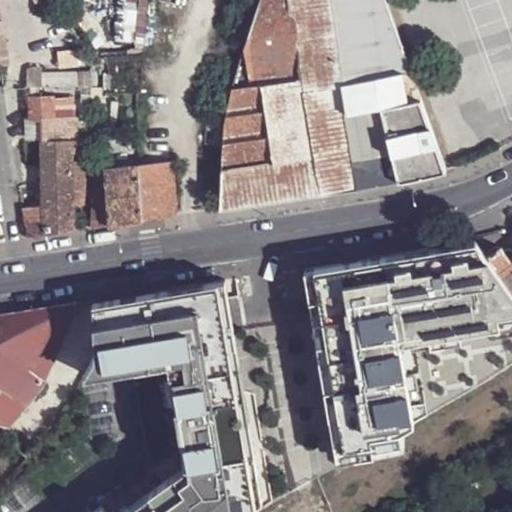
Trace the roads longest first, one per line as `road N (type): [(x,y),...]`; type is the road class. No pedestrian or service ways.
road 1 (tertiary): [(0,279),(428,208),(511,180)]
road 2 (unknown): [(64,511),(121,468),(125,396)]
